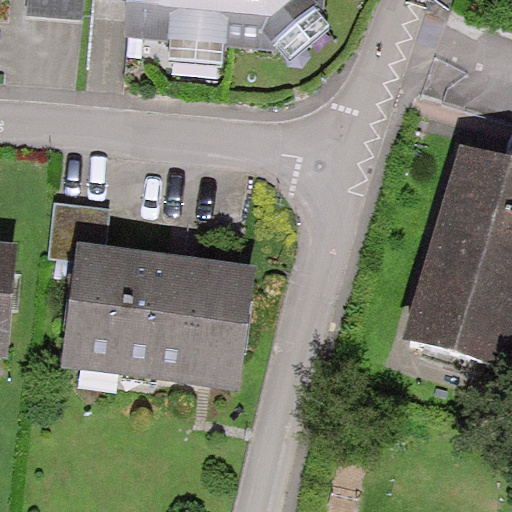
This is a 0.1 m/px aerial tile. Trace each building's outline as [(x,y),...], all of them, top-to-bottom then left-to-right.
[(20,0),(19,17),(84,23),(86,0),(20,0)] [(131,0),(129,50),(271,56),(318,19),(318,0),(131,0)] [(511,173),(465,161),(413,345),(507,371),(511,352),(511,173)] [(108,214),(56,210),(51,267),(82,270),(72,373),(232,388),(242,280),(103,268),(108,214)] [(0,357),(5,358),(15,248),(0,247),(0,357)]
